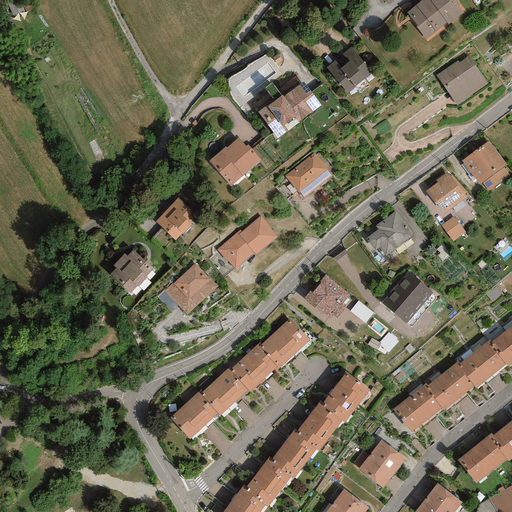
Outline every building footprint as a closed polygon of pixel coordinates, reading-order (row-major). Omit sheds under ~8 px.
[(454,0),(428,0),(406,17),(425,41),(463,11),(454,0)] [(343,60),(344,60),(328,73),(350,98),(375,77),(353,51),(343,60)] [(486,86),(468,58),(435,79),(453,108),(486,86)] [(299,84),(255,117),(273,141),(317,109),(299,84)] [(236,139),(207,168),(229,190),(258,161),(236,139)] [(487,143),(459,164),(478,190),(506,169),(487,143)] [(313,158),(282,181),(296,199),(327,176),(313,158)] [(447,176),(424,195),(443,218),(466,199),(447,176)] [(177,203),(154,224),(175,247),(198,226),(177,203)] [(393,211),(364,232),(382,257),(411,236),(393,211)] [(454,216),(442,225),(454,241),(467,232),(454,216)] [(258,220),(215,253),(231,274),(274,241),(258,220)] [(148,272),(129,255),(108,278),(127,296),(148,272)] [(193,268),(163,297),(185,320),(215,291),(193,268)] [(348,297),(321,280),(303,309),(330,326),(348,297)] [(430,297),(408,280),(385,311),(407,327),(430,297)] [(351,312),(366,324),(375,312),(359,301),(351,312)] [(285,320),(170,421),(190,444),(305,343),(285,320)] [(511,324),(393,412),(410,435),(511,361),(511,324)] [(390,334),(379,347),(389,354),(399,342),(390,334)] [(339,375),(227,511),(265,511),(362,394),(339,375)] [(511,425),(457,465),(473,487),(511,459),(511,425)] [(379,443),(353,475),(377,494),(403,461),(379,443)] [(511,511),(511,480),(489,492),(498,511),(511,511)] [(437,487),(417,511),(456,511),(461,506),(437,487)] [(343,491),(326,511),(365,511),(367,510),(343,491)]
